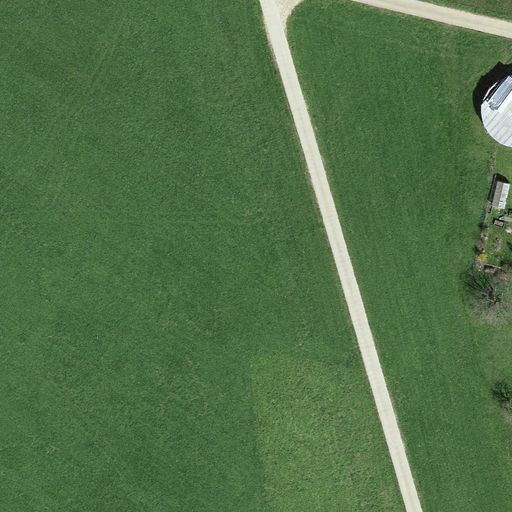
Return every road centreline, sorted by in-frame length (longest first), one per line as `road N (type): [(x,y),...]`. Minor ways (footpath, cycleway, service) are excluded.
road 1 (unclassified): [(264,0),(410,511)]
road 2 (track): [(363,0),(511,35)]
